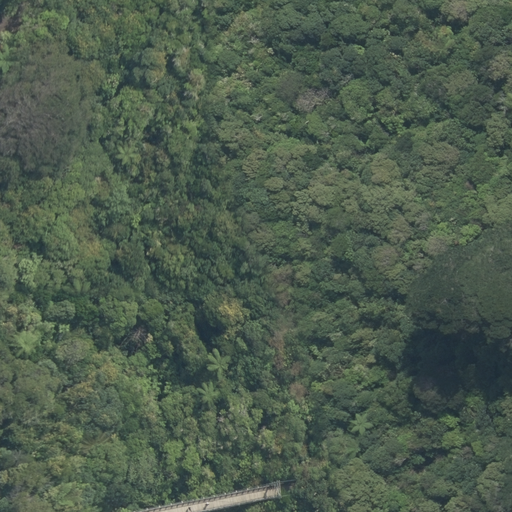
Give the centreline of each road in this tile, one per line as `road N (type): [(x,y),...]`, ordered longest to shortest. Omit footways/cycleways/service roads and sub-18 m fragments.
road 1 (track): [(183,511),(302,484),(315,474),(305,249),(354,188),(511,55)]
road 2 (track): [(160,511),(167,447),(148,387),(158,333),(124,194),(126,108),(114,104),(95,162),(65,183),(7,156),(0,138)]
road 3 (track): [(511,223),(438,256),(452,172),(434,125)]
road 4 (track): [(304,316),(264,387),(259,444),(232,496),(233,511)]
